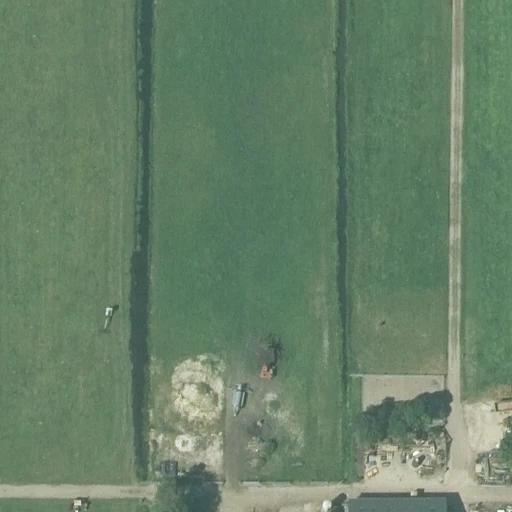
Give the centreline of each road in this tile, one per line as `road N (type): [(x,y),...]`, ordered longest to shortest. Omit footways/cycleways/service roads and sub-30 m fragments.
road 1 (track): [(455,0),(453,496),(511,496)]
road 2 (track): [(0,493),(453,496),(453,511)]
